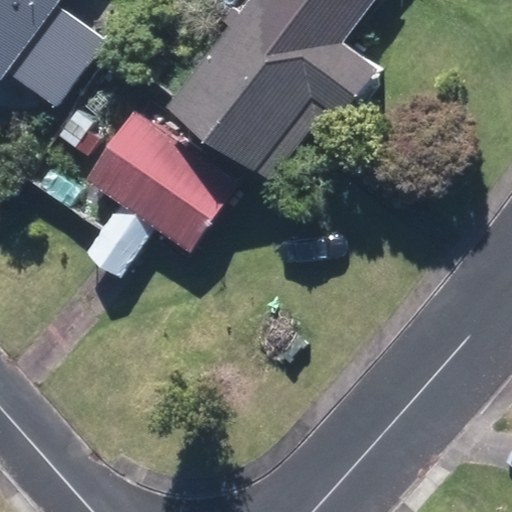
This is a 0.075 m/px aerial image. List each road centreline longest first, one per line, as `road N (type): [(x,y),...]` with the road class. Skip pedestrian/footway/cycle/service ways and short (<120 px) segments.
road 1 (residential): [(511,281),(314,511)]
road 2 (residential): [(0,406),(92,511)]
